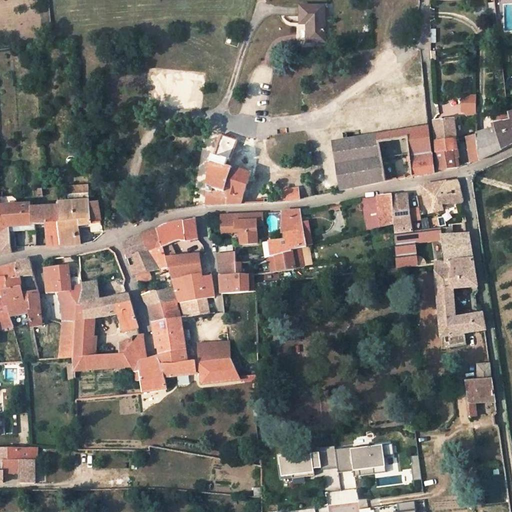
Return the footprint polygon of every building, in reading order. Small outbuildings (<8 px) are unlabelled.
[(309,27),(310,45),(327,44),(325,10),(302,10),(302,27),(309,27)] [(463,95),(463,112),(465,112),(465,115),(477,115),(477,95),(471,95),(471,93),(468,93),(468,95),(463,95)] [(457,139),(460,139),(460,137),(456,138),(454,119),(434,121),(436,141),(457,139)] [(502,149),(511,144),(511,125),(510,120),(494,123),(496,128),(476,133),(476,134),(479,160),(502,149)] [(379,135),(380,144),(408,139),(413,177),(434,173),(429,127),(379,135)] [(470,163),(479,160),(476,134),(467,137),(470,163)] [(370,184),(386,181),(380,144),(379,135),(334,143),(342,190),(370,184)] [(221,136),(211,166),(206,206),(241,204),(250,175),(245,173),(255,147),(221,136)] [(452,148),(458,147),(457,139),(436,141),(440,170),(454,168),(452,148)] [(454,168),(460,167),(458,159),(460,158),(459,150),(458,147),(452,148),(454,168)] [(441,210),(439,207),(463,201),(458,180),(432,184),(422,186),(430,213),(441,210)] [(88,185),(68,187),(69,203),(58,203),(58,206),(62,246),(78,246),(76,228),(80,226),(91,224),(92,232),(103,230),(99,209),(96,209),(96,203),(90,203),(89,198),(88,185)] [(301,197),(299,188),(273,191),(274,200),(291,200),(301,197)] [(395,224),(396,234),(413,232),(412,222),(421,220),(418,208),(410,209),(408,194),(393,196),(395,224)] [(393,196),(378,197),(381,228),(395,224),(393,196)] [(0,256),(12,253),(12,248),(16,248),(16,232),(5,232),(2,206),(1,198),(0,197),(0,256)] [(371,198),(362,199),(367,231),(381,228),(378,197),(371,198)] [(33,208),(33,205),(10,206),(2,206),(5,232),(16,232),(35,231),(35,225),(34,225),(33,208)] [(58,206),(42,207),(33,208),(34,225),(35,225),(47,225),(49,247),(62,246),(58,206)] [(269,242),(271,257),(292,251),(292,250),(300,248),(307,246),(303,222),(301,209),(281,211),(281,242),(269,242)] [(252,214),(252,220),(258,219),(258,223),(263,223),(263,213),(252,214)] [(258,219),(252,220),(252,214),(221,215),(222,233),(240,232),(241,246),(255,245),(259,244),(258,223),(258,219)] [(158,229),(163,248),(179,241),(187,241),(198,239),(195,221),(195,220),(194,220),(193,220),(190,220),(189,219),(186,220),(187,221),(167,225),(167,224),(164,225),(164,226),(158,229)] [(303,222),(307,246),(314,245),(309,221),(303,222)] [(149,233),(141,236),(146,247),(148,251),(160,269),(169,267),(166,257),(164,249),(163,248),(158,229),(149,233)] [(413,232),(396,234),(397,268),(436,263),(473,259),(469,234),(445,237),(442,229),(413,232)] [(150,272),(160,269),(148,251),(146,247),(141,236),(126,243),(124,246),(127,259),(141,253),(144,262),(130,267),(134,277),(136,276),(139,285),(153,280),(150,272)] [(166,257),(178,256),(172,245),(164,249),(166,257)] [(295,269),(304,267),(300,248),(292,250),(292,251),(295,269)] [(295,269),(292,251),(271,257),(267,258),(268,263),(269,263),(271,273),(295,269)] [(242,275),(236,276),(235,263),(235,253),(219,254),(222,294),(238,293),(254,292),(254,276),(242,275)] [(203,284),(203,278),(199,254),(178,256),(166,257),(169,267),(172,280),(173,280),(185,277),(186,287),(203,284)] [(473,259),(436,263),(442,337),(464,333),(485,330),(482,308),(455,312),(453,283),(476,279),(473,259)] [(18,264),(20,274),(34,272),(32,267),(31,260),(26,261),(18,262),(18,264)] [(0,329),(13,326),(10,316),(4,290),(8,289),(7,279),(20,279),(20,274),(18,264),(0,268),(0,329)] [(53,269),(46,270),(47,294),(58,292),(71,291),(71,287),(70,279),(69,265),(52,267),(53,269)] [(206,299),(215,297),(212,276),(210,277),(203,278),(203,284),(186,287),(185,277),(173,280),(180,303),(206,299)] [(71,287),(82,285),(82,277),(70,279),(71,287)] [(23,286),(21,279),(20,279),(7,279),(8,289),(4,290),(10,316),(29,311),(31,311),(29,295),(24,296),(23,292),(22,286),(23,286)] [(74,358),(93,356),(95,319),(119,314),(124,333),(139,328),(135,315),(130,295),(105,300),(104,290),(99,290),(98,282),(82,285),(83,290),(80,305),(74,358)] [(83,290),(82,285),(71,287),(71,291),(58,292),(63,305),(63,315),(60,355),(55,355),(56,358),(74,358),(80,305),(83,290)] [(178,299),(174,288),(158,291),(154,291),(152,292),(143,295),(146,302),(150,307),(175,300),(178,299)] [(41,309),(40,294),(29,295),(31,311),(29,311),(33,327),(42,326),(42,317),(45,316),(45,309),(41,309)] [(183,317),(209,313),(206,299),(180,303),(183,317)] [(182,317),(179,307),(178,308),(175,300),(150,307),(151,314),(153,323),(181,317),(182,317)] [(158,354),(186,349),(181,317),(153,323),(154,333),(158,354)] [(464,333),(442,337),(443,349),(466,345),(464,333)] [(136,381),(141,380),(144,393),(167,389),(165,378),(201,374),(203,385),(241,380),(232,360),(199,364),(198,361),(188,362),(186,349),(158,354),(157,354),(157,356),(147,359),(143,335),(140,335),(132,345),(125,355),(132,367),(135,373),(136,381)] [(120,344),(120,355),(125,355),(132,345),(128,342),(120,344)] [(200,360),(198,361),(199,364),(232,360),(229,342),(198,345),(200,360)] [(120,355),(93,356),(74,358),(75,371),(132,367),(125,355),(120,355)] [(466,381),(471,417),(477,416),(475,403),(496,401),(493,379),(491,376),(490,365),(478,366),(479,380),(466,381)] [(372,445),(335,450),(338,467),(338,473),(360,470),(360,473),(375,471),(375,468),(386,466),(385,457),(395,455),(393,444),(372,447),(372,445)] [(335,450),(335,446),(308,450),(308,451),(289,454),(289,455),(280,456),(282,477),(293,475),(305,474),(305,477),(315,475),(314,469),(321,468),(321,470),(338,467),(335,450)] [(38,468),(37,468),(37,465),(39,465),(39,453),(39,451),(31,451),(31,453),(0,453),(0,463),(5,463),(5,475),(0,475),(0,487),(5,488),(5,481),(10,478),(21,479),(21,492),(35,492),(35,479),(35,475),(40,474),(40,470),(38,470),(38,468)] [(411,457),(412,464),(411,464),(414,481),(422,480),(419,456),(411,457)] [(416,511),(415,502),(398,504),(399,511),(416,511)]
